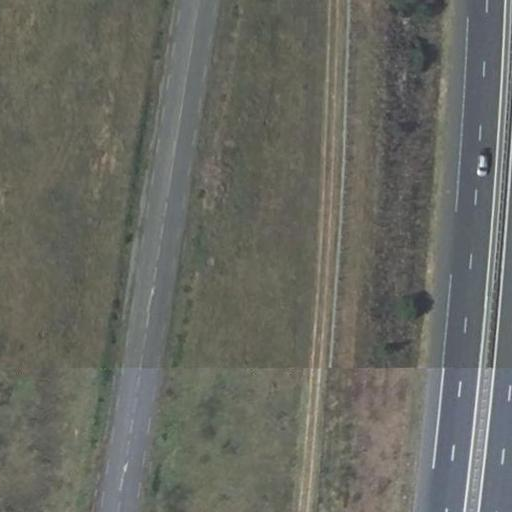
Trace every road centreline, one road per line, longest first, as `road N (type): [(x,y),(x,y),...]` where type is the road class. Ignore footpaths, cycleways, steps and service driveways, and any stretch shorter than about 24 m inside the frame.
road 1 (motorway): [(486,0),(445,511)]
road 2 (motorway): [(497,511),(511,382)]
